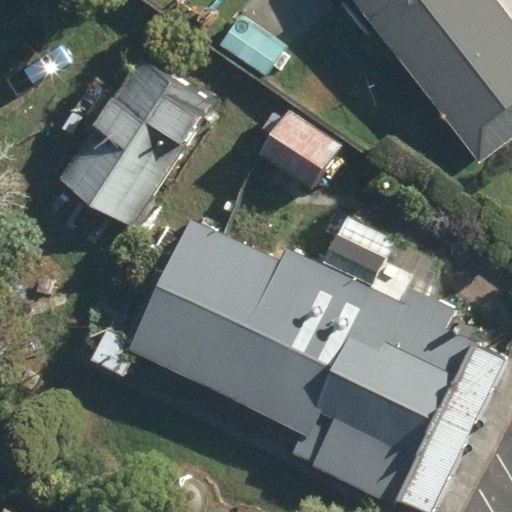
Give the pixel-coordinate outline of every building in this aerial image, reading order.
[(350,0),(474,162),(511,132),(511,25),(492,0),(350,0)] [(295,44),(248,13),(227,45),(274,76),(295,44)] [(198,105),(130,61),(49,185),(125,235),(182,147),(174,142),(198,105)] [(251,157),(306,189),(333,142),(278,111),(251,157)] [(409,276),(410,256),(391,242),(380,260),(333,236),(317,267),(280,249),(273,262),(187,218),(167,257),(142,244),(125,277),(150,290),(124,342),(99,330),(85,358),(117,374),(129,351),(298,438),(290,454),(402,511),(423,511),(502,359),(443,329),(452,311),(406,287),(409,276)]
